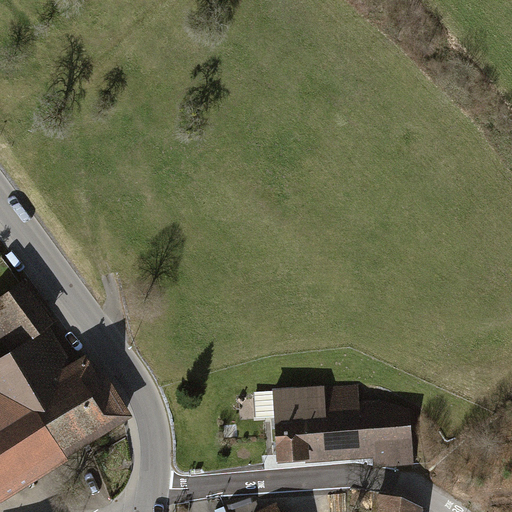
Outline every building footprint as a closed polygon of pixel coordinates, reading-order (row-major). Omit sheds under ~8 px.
[(54,322),(22,282),(0,298),(0,327),(15,349),(45,330),(54,322)] [(0,480),(3,485),(115,412),(82,360),(69,368),(45,330),(15,349),(0,358),(0,480)] [(374,464),(407,463),(407,400),(356,400),(356,382),(277,382),(277,452),(374,452),(374,464)] [(419,511),(420,503),(376,492),(373,511),(419,511)] [(280,511),(277,503),(254,511),(280,511)]
